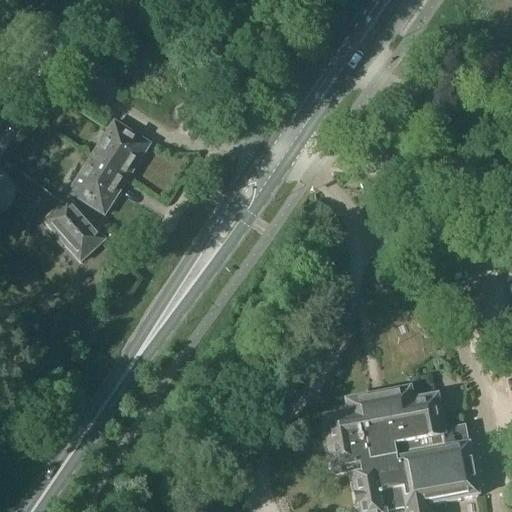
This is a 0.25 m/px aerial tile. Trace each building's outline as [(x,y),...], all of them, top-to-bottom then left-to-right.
[(106,168),(128,181),(150,145),(114,123),(91,161),(96,163),(105,169),(106,168)] [(422,158),(432,144),(418,134),(408,149),(422,158)] [(106,217),(128,181),(106,168),(105,169),(96,163),(91,161),(70,194),(106,217)] [(81,265),(106,243),(69,202),(44,224),(81,265)] [(106,245),(118,254),(128,240),(116,231),(106,245)] [(143,250),(128,240),(118,254),(133,264),(143,250)] [(467,446),(464,429),(441,433),(435,401),(410,406),(408,394),(390,397),(390,395),(364,400),(365,402),(347,405),(350,417),(325,421),(335,472),(354,469),(355,477),(354,477),(358,498),(357,498),(359,508),(360,508),(360,511),(435,511),(435,506),(478,498),(468,446),(467,446)]
